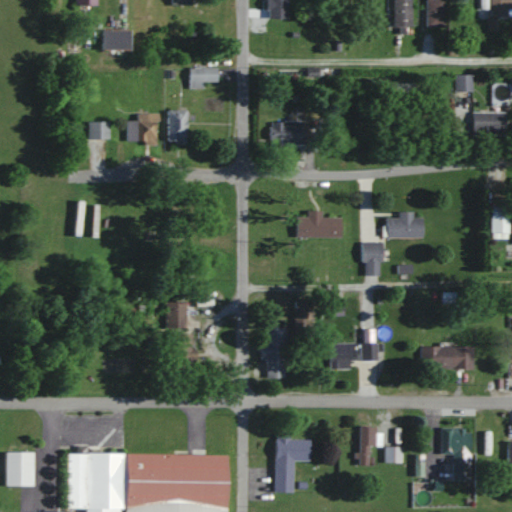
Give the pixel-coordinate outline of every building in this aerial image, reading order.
[(285,18),(285,0),(265,0),(265,18),(285,18)] [(408,0),(391,0),(391,27),(409,27),(408,0)] [(441,27),(441,0),(424,0),(424,27),(441,27)] [(127,49),(127,29),(99,29),(99,49),(127,49)] [(201,88),(201,81),(215,81),(215,68),(187,68),(187,88),(201,88)] [(453,99),(470,99),(470,75),(453,75),(453,99)] [(413,100),(413,82),(385,82),(385,100),(413,100)] [(165,143),(183,143),(183,110),(165,110),(165,143)] [(503,135),(503,112),(469,112),(469,135),(503,135)] [(125,121),(125,143),(155,143),(155,113),(134,113),(134,121),(125,121)] [(301,120),(268,120),(268,145),(301,145),(301,120)] [(106,121),(86,121),(86,139),(106,139),(106,121)] [(506,206),(489,206),(489,240),(506,240),(506,206)] [(319,217),(319,210),(304,210),(304,217),(294,217),(294,237),(338,237),(338,217),(319,217)] [(383,237),(419,237),(419,217),(410,217),(410,212),(394,212),(394,217),(383,217),(383,237)] [(379,241),(360,241),(360,275),(379,275),(379,241)] [(183,302),(163,302),(163,329),(183,329),(183,302)] [(259,327),(259,362),(263,362),(263,379),(282,379),(282,327),(259,327)] [(359,359),(374,359),(374,328),(359,328),(359,359)] [(167,333),(166,370),(190,370),(190,334),(167,333)] [(328,343),(328,369),(351,369),(351,343),(328,343)] [(470,346),(418,346),(418,369),(470,369),(470,346)] [(374,445),(374,426),(356,425),(356,465),(367,465),(368,445),(374,445)] [(467,482),(468,428),(438,427),(437,454),(450,454),(450,481),(467,482)] [(306,439),(286,439),(286,434),(272,434),(272,493),(290,493),(290,461),(306,461),(306,439)] [(398,462),(398,446),(383,446),(383,462),(398,462)] [(29,453),(3,453),(3,486),(29,486),(29,453)] [(220,511),(221,455),(64,453),(63,509),(82,509),(82,511),(220,511)]
